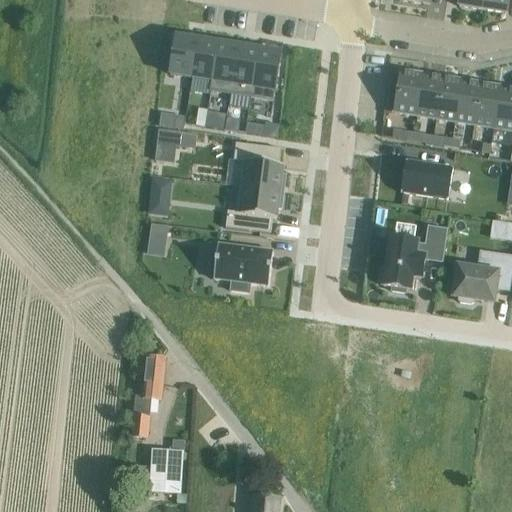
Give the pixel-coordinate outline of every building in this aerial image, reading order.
[(459,0),(459,7),(483,11),(484,0),(459,0)] [(484,0),(483,11),(507,15),(509,0),(484,0)] [(175,35),(168,77),(190,81),(196,39),(175,35)] [(196,39),(190,81),(211,84),(218,42),(196,39)] [(211,84),(210,92),(231,96),(239,46),(218,42),(211,84)] [(239,46),(231,96),(253,99),(261,49),(239,46)] [(261,49),(253,99),(273,102),(274,94),(276,94),(282,53),(261,49)] [(394,114),(416,117),(423,76),(401,73),(394,114)] [(423,76),(416,117),(436,120),(442,79),(423,76)] [(442,79),(436,120),(455,124),(462,82),(442,79)] [(462,82),(455,124),(475,127),(481,86),(462,82)] [(481,86),(475,127),(494,130),(501,89),(481,86)] [(511,90),(501,89),(494,130),(511,132),(511,155),(511,163),(511,162),(511,90)] [(199,111),(196,126),(205,128),(207,112),(199,111)] [(207,112),(205,128),(225,131),(227,119),(228,115),(207,112)] [(162,114),(160,127),(184,131),(186,118),(162,114)] [(227,119),(225,131),(238,133),(239,121),(227,119)] [(414,143),(415,135),(407,134),(406,142),(414,143)] [(422,144),(423,136),(415,135),(414,143),(422,144)] [(451,149),(453,141),(445,140),(444,148),(451,149)] [(459,150),(461,142),(453,141),(451,149),(459,150)] [(490,155),(491,147),(483,146),(482,154),(490,155)] [(229,161),(226,186),(268,191),(271,166),(268,166),(270,151),(241,147),(239,162),(229,161)] [(407,164),(403,189),(448,196),(451,171),(452,171),(407,164)] [(217,212),(215,229),(261,234),(262,219),(265,219),(268,191),(226,186),(224,213),(217,212)] [(511,223),(496,222),(494,239),(511,240),(511,223)] [(150,240),(167,243),(169,228),(152,226),(150,240)] [(383,269),(381,283),(384,283),(384,288),(392,289),(392,292),(406,294),(406,291),(410,291),(412,278),(421,280),(424,259),(443,262),(448,230),(428,227),(425,246),(417,245),(417,244),(391,240),(386,269),(383,269)] [(218,244),(213,282),(231,284),(230,293),(250,296),(251,286),(268,288),(273,251),(218,244)] [(510,292),(511,276),(511,257),(481,253),(479,272),(458,269),(454,297),(458,298),(458,302),(460,304),(471,306),(474,304),(474,301),(493,303),(495,290),(510,292)] [(136,397),(134,417),(131,438),(148,440),(152,400),(162,401),(166,361),(148,359),(144,398),(136,397)] [(135,468),(134,490),(150,491),(150,494),(177,495),(181,495),(183,460),(183,453),(168,452),(152,452),(151,468),(135,468)] [(280,511),(281,500),(251,497),(250,511),(280,511)] [(125,501),(124,511),(137,511),(138,503),(125,501)]
